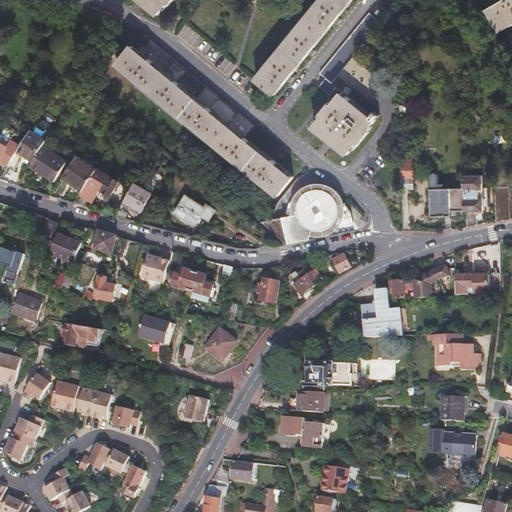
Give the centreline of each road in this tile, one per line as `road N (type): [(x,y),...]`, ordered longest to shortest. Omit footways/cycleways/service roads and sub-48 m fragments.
road 1 (residential): [(406,255),(375,239),(275,260),(224,257),(0,190)]
road 2 (secondary): [(180,511),(292,327),(342,286),(406,255)]
road 3 (residential): [(142,511),(158,465),(147,446),(87,438),(33,478),(10,482),(0,475)]
